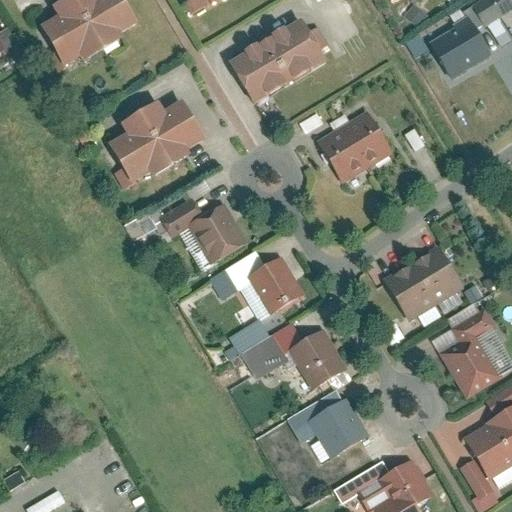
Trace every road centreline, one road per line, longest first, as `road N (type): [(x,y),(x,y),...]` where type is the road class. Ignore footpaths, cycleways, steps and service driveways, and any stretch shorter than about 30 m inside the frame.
road 1 (residential): [(331,289),(511,158)]
road 2 (residential): [(331,289),(404,425)]
